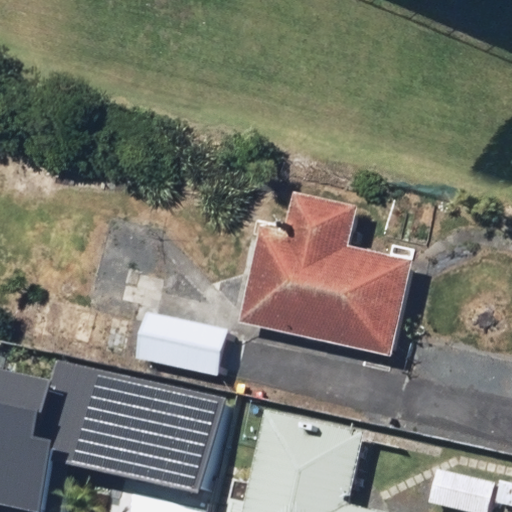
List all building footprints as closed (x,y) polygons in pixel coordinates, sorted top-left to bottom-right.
[(285,250),(260,246),(242,335),(393,366),(412,270),(359,259),(367,217),(294,202),(285,250)] [(118,359),(127,322),(27,298),(18,334),(118,359)] [(149,317),(137,363),(227,385),(238,338),(149,317)] [(238,338),(227,385),(289,400),(300,353),(238,338)] [(312,356),(301,403),(381,423),(392,376),(312,356)] [(221,511),(244,409),(106,379),(82,490),(181,511),(221,511)] [(0,382),(0,511),(53,511),(64,463),(51,461),(64,396),(0,382)] [(351,511),(369,438),(269,414),(246,511),(230,508),(229,511),(351,511)] [(433,508),(450,511),(494,511),(496,504),(511,507),(511,485),(442,469),(433,508)]
